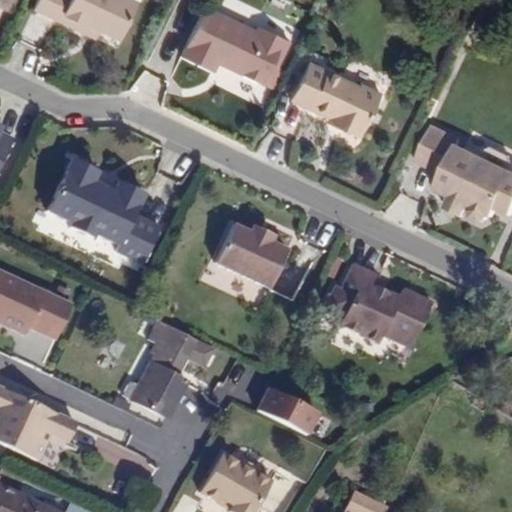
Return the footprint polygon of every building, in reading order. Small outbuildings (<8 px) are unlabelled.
[(17,0),(0,0),(0,5),(12,11),(17,0)] [(126,0),(28,0),(25,8),(72,30),(76,22),(90,29),(109,37),(126,0)] [(265,0),(260,16),(289,26),(295,8),(273,0),(265,0)] [(215,15),(195,5),(172,55),(203,70),(208,61),(209,57),(217,61),(215,64),(253,82),(263,61),(267,63),(279,38),(247,24),(245,28),(243,33),(214,19),(215,15)] [(243,33),(245,28),(215,15),(214,19),(243,33)] [(90,29),(76,22),(72,30),(86,37),(90,29)] [(348,85),(298,61),(279,99),(329,122),(328,127),(348,137),(369,92),(349,83),(348,85)] [(329,122),(318,117),(316,121),(328,127),(329,122)] [(0,140),(8,125),(0,121),(0,140)] [(449,140),(422,126),(405,162),(432,174),(425,190),(442,197),(459,206),(463,208),(461,211),(463,218),(472,222),(478,219),(480,216),(484,217),(487,208),(493,197),(508,204),(511,194),(511,176),(497,169),(470,157),(446,145),(449,140)] [(501,163),(499,155),(480,146),(473,150),(470,157),(497,169),(501,163)] [(87,170),(61,158),(37,210),(61,222),(59,226),(82,237),(84,233),(108,244),(105,250),(132,262),(149,226),(124,214),(133,193),(108,181),(105,186),(102,192),(81,182),(84,176),(87,170)] [(105,186),(84,176),(81,182),(102,192),(105,186)] [(454,217),(459,206),(442,197),(437,209),(454,217)] [(508,204),(493,197),(487,208),(502,215),(508,204)] [(238,230),(229,225),(211,260),(263,287),(281,250),(261,240),(264,233),(242,222),(238,230)] [(369,278),(342,264),(330,288),(324,285),(313,308),(333,317),(329,324),(367,344),(372,334),(400,348),(421,303),(393,289),(388,297),(365,286),(369,278)] [(31,325),(47,290),(0,265),(0,320),(25,333),(31,325)] [(75,302),(47,290),(31,325),(59,338),(75,302)] [(203,368),(212,350),(151,318),(142,336),(152,341),(147,350),(150,352),(140,372),(145,374),(138,387),(133,385),(128,382),(121,395),(165,419),(186,382),(174,376),(184,357),(203,368)] [(27,355),(47,362),(54,340),(34,334),(27,355)] [(138,387),(145,374),(140,372),(133,385),(138,387)] [(297,433),(310,409),(259,382),(246,407),(297,433)] [(79,426),(0,389),(0,445),(39,463),(52,437),(70,445),(79,426)] [(198,496),(216,506),(219,502),(231,508),(228,511),(251,511),(268,483),(252,474),(236,465),(219,456),(198,496)] [(238,461),(236,465),(252,474),(254,470),(238,461)] [(0,511),(51,511),(53,509),(0,483),(0,511)] [(383,511),(385,507),(351,491),(341,511),(383,511)] [(219,502),(216,506),(227,511),(228,511),(231,508),(219,502)]
